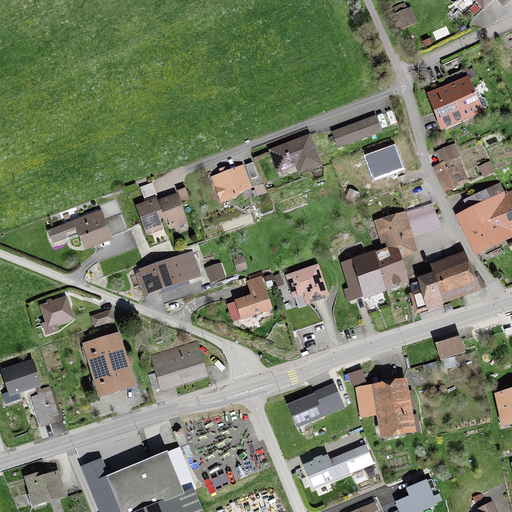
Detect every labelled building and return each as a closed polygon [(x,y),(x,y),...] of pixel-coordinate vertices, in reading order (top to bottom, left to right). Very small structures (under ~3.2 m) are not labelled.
[(410,9),(393,15),(399,30),(416,23),(410,9)] [(429,95),(434,109),(473,92),(468,79),(475,76),(472,69),(465,72),(464,70),(447,77),(451,86),(429,95)] [(476,99),(473,92),(434,109),(442,128),(481,110),(486,108),(487,105),(484,99),(481,97),(476,99)] [(380,131),(375,117),(333,133),(338,147),(380,131)] [(318,164),(308,137),(272,151),(278,167),(289,163),(292,165),(297,163),(300,170),(318,164)] [(462,179),(466,178),(457,157),(460,156),(455,145),(438,152),(443,163),(435,167),(445,189),(463,181),(462,179)] [(401,168),(394,147),(367,157),(374,175),(390,169),(391,172),(401,168)] [(246,165),(251,179),(258,177),(253,163),(246,165)] [(483,176),(494,171),(490,163),(480,168),(483,176)] [(250,188),(242,167),(213,178),(222,201),(236,195),(235,193),(250,188)] [(140,187),(144,200),(155,196),(150,183),(140,187)] [(511,191),(504,195),(500,183),(471,197),(476,207),(459,215),(477,253),(504,240),(503,238),(511,233),(511,191)] [(358,194),(350,190),(346,198),(354,202),(358,194)] [(156,201),(164,220),(167,219),(170,226),(184,221),(175,197),(158,203),(157,201),(156,201)] [(164,220),(156,201),(139,207),(148,231),(162,226),(159,219),(162,218),(163,220),(164,220)] [(74,221),(85,249),(100,243),(99,240),(127,230),(121,214),(104,220),(100,212),(74,221)] [(385,290),(407,282),(399,255),(411,252),(400,215),(378,221),(386,247),(384,250),(374,252),(385,290)] [(49,231),(53,243),(66,237),(62,226),(49,231)] [(385,290),(374,252),(343,263),(354,300),(385,290)] [(142,271),(150,295),(161,291),(160,289),(199,275),(192,254),(142,271)] [(431,266),(435,276),(443,300),(478,288),(479,290),(485,287),(479,276),(475,278),(464,254),(431,266)] [(220,264),(206,268),(211,283),(225,278),(220,264)] [(288,277),(298,306),(327,296),(317,267),(288,277)] [(417,310),(444,302),(443,300),(435,276),(421,281),(412,284),(411,286),(417,310)] [(261,277),(247,282),(252,296),(236,301),(242,319),(271,309),(261,277)] [(56,324),(73,318),(66,298),(41,306),(47,323),(43,324),(46,334),(58,330),(56,324)] [(92,317),(95,326),(113,319),(110,311),(92,317)] [(101,384),(104,394),(133,385),(117,336),(89,344),(92,354),(88,355),(98,385),(101,384)] [(441,359),(465,352),(460,337),(436,345),(441,359)] [(197,342),(151,356),(156,373),(148,375),(153,389),(161,387),(161,390),(207,376),(197,342)] [(444,368),(459,365),(457,357),(442,361),(444,368)] [(11,394),(39,384),(32,362),(3,372),(11,394)] [(412,423),(404,379),(357,388),(362,417),(379,414),(381,424),(374,425),(376,436),(412,430),(413,433),(420,431),(418,422),(412,423)] [(506,420),(511,418),(511,390),(500,394),(506,420)] [(42,426),(59,421),(50,392),(33,397),(42,426)] [(187,444),(182,430),(174,433),(180,447),(187,444)] [(329,461),(327,456),(305,466),(314,487),(372,463),(366,446),(329,461)] [(167,452),(166,453),(180,485),(183,493),(192,489),(195,488),(179,447),(167,452)] [(100,460),(97,454),(80,461),(101,511),(115,511),(121,510),(121,511),(137,511),(167,500),(166,500),(183,493),(180,485),(166,453),(166,452),(123,469),(121,465),(113,455),(100,460)] [(45,500),(63,495),(57,473),(42,477),(41,473),(27,478),(31,493),(28,494),(31,506),(34,508),(46,504),(45,500)] [(425,482),(408,489),(411,496),(397,502),(401,511),(417,511),(435,505),(425,482)] [(137,511),(171,511),(167,500),(137,511)] [(350,511),(372,511),(377,510),(374,502),(350,511)] [(496,511),(491,502),(478,509),(479,511),(496,511)]
